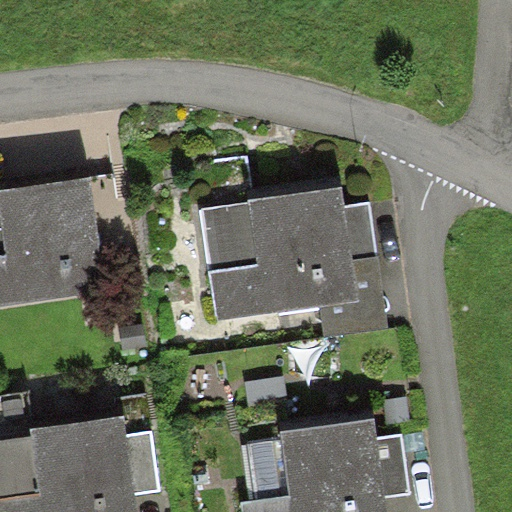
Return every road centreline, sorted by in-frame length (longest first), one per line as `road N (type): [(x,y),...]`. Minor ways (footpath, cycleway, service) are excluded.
road 1 (unclassified): [(446,155),(364,122),(225,91),(0,95)]
road 2 (residential): [(446,155),(422,210),(461,511)]
